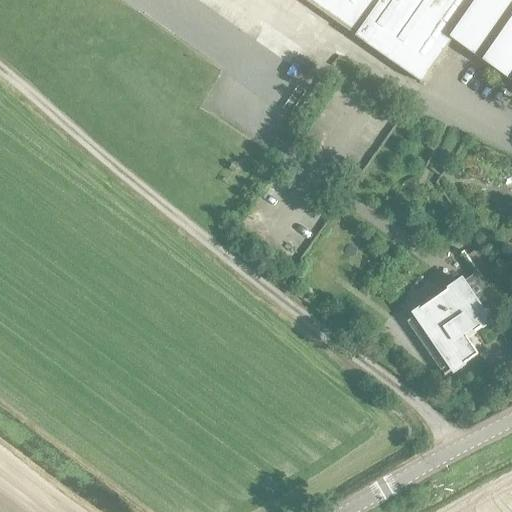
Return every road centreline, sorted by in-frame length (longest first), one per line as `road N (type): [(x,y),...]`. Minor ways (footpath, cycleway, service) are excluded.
road 1 (track): [(0,66),(462,446)]
road 2 (unclassified): [(346,511),(511,419)]
